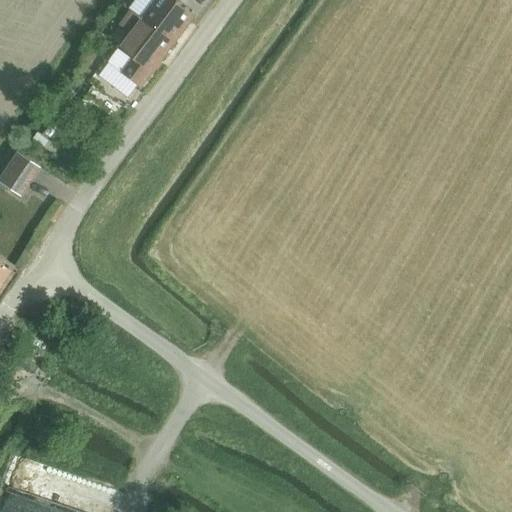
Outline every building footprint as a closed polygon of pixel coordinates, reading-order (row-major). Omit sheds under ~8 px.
[(141,88),(193,18),(169,0),(156,0),(143,19),(132,11),(124,23),(131,29),(128,32),(131,34),(128,38),(122,33),(119,37),(125,42),(120,49),(134,60),(123,74),(141,88)] [(111,58),(120,43),(108,36),(99,51),(111,58)] [(52,123),(45,134),(51,138),(59,128),(52,123)] [(38,134),(33,141),(44,148),(49,142),(38,134)] [(18,154),(0,181),(0,182),(23,198),(42,170),(18,154)] [(0,285),(9,272),(0,266),(0,285)]
